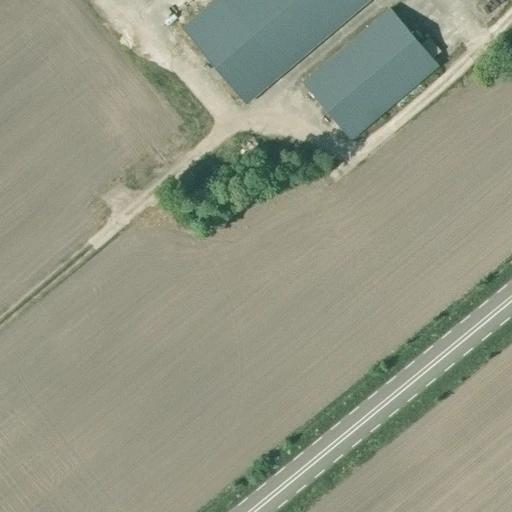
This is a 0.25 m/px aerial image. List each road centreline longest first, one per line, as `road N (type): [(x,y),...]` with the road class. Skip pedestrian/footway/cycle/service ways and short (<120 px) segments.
road 1 (track): [(390,0),(93,245)]
road 2 (tertiary): [(249,511),(511,297)]
road 3 (track): [(511,11),(356,150),(249,113)]
